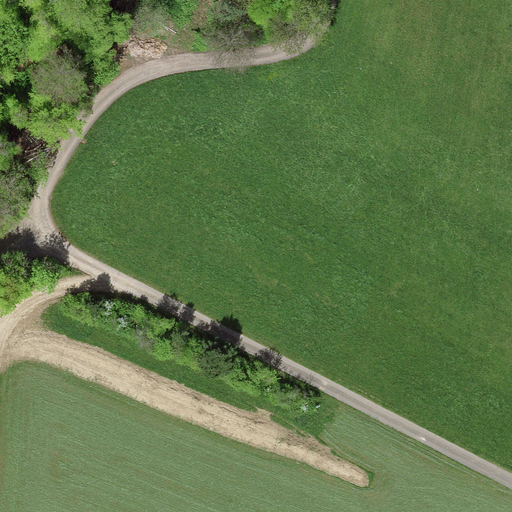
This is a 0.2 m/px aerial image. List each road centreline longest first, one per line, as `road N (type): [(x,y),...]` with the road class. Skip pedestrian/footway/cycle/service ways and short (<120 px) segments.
road 1 (track): [(115,283),(511,482)]
road 2 (track): [(43,242),(45,204),(81,130),(141,78),(178,67)]
road 3 (track): [(178,67),(136,49),(93,46),(0,85)]
road 4 (track): [(178,67),(292,48),(306,41),(327,0)]
road 5 (track): [(115,283),(61,287),(8,324),(0,345)]
